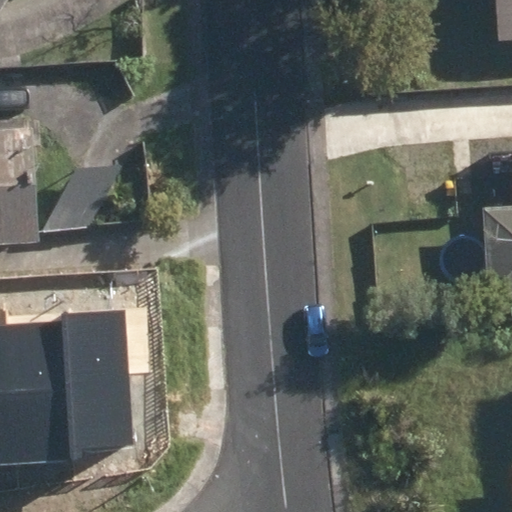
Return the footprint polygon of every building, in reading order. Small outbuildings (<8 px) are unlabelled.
[(0,0),(0,16),(11,0),(0,0)] [(511,0),(493,0),(496,45),(511,44),(511,0)] [(0,137),(0,243),(40,242),(34,135),(0,137)] [(511,211),(483,212),(487,301),(511,300),(511,211)] [(0,424),(12,423),(6,308),(0,308),(0,424)]
